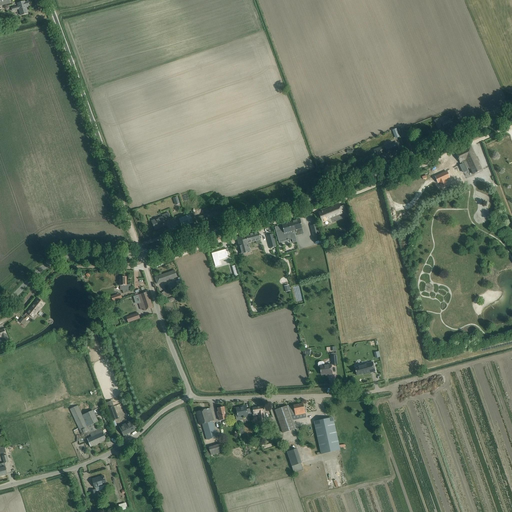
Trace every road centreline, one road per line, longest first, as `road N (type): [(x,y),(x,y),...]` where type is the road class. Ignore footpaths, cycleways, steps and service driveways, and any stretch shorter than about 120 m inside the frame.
road 1 (track): [(434,159),(152,264),(53,272),(0,322)]
road 2 (tertiary): [(141,254),(322,193),(511,114)]
road 3 (unclassified): [(141,254),(49,0)]
road 4 (unclassified): [(0,487),(108,453),(190,397)]
road 5 (unclassified): [(190,397),(389,392)]
road 6 (tertiary): [(141,254),(62,256),(0,310)]
road 7 (unclassified): [(190,397),(141,254)]
road 8 (track): [(511,126),(434,159),(397,163)]
